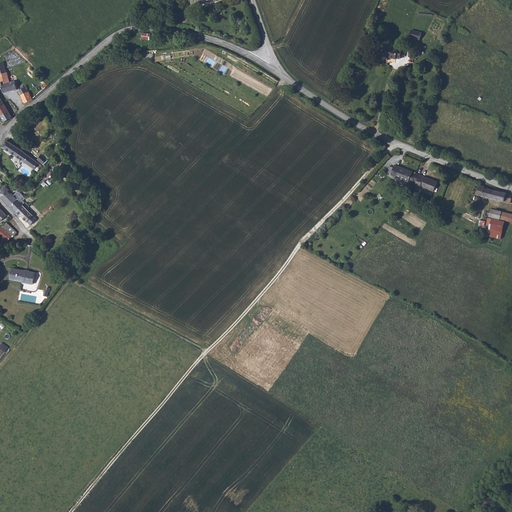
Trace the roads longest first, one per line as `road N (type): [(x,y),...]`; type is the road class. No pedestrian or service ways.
road 1 (track): [(395,143),(71,511)]
road 2 (unclassified): [(270,68),(188,35),(125,31),(3,137)]
road 3 (unclassified): [(511,191),(395,143),(270,68)]
